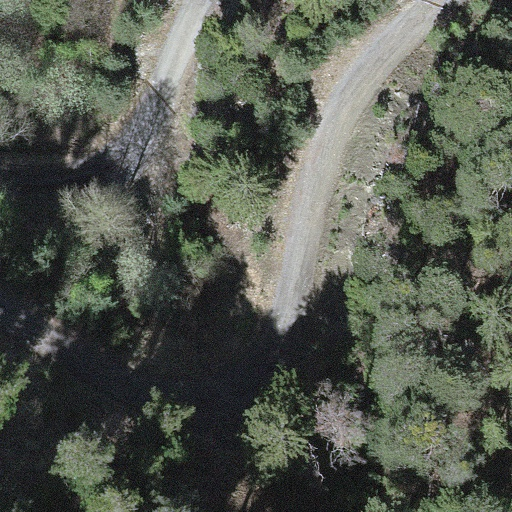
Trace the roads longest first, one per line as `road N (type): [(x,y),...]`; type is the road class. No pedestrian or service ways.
road 1 (track): [(0,325),(108,386),(196,394),(272,353),(351,89),(449,0)]
road 2 (track): [(204,0),(141,139),(66,179),(0,181)]
